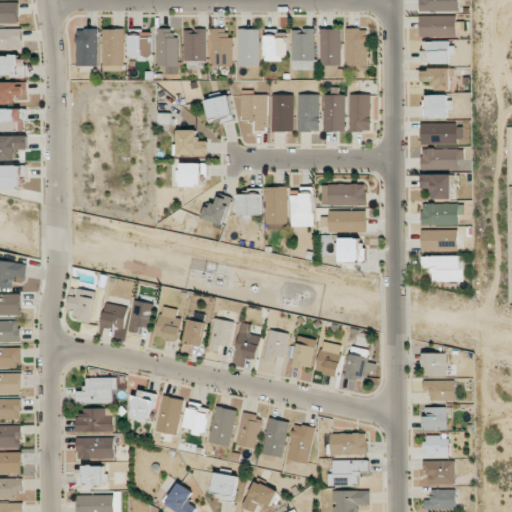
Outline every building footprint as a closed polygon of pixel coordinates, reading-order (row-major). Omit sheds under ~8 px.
[(420,0),(420,11),(459,11),(458,0),(420,0)] [(19,2),(0,2),(0,23),(20,23),(19,2)] [(420,16),(420,37),(457,36),(457,15),(420,16)] [(22,29),(0,28),(0,49),(22,50),(22,29)] [(178,29),(158,28),(157,66),(166,66),(166,73),(177,73),(178,29)] [(212,66),(232,66),(232,37),(226,37),(226,28),(212,28),(212,66)] [(341,65),(341,28),(321,28),(320,65),(341,65)] [(347,66),(368,66),(368,28),(346,29),(347,66)] [(98,29),(77,29),(77,66),(99,66),(98,29)] [(104,29),(103,65),(124,66),(125,29),(104,29)] [(206,29),(184,29),(185,68),(206,68),(206,29)] [(238,66),(260,66),(260,29),(239,29),(238,66)] [(293,29),(293,69),(316,69),(315,29),(293,29)] [(151,31),(131,30),(130,60),(151,60),(151,31)] [(265,60),(287,60),(286,33),(265,33),(265,60)] [(451,63),(451,55),(454,55),(453,41),(422,41),(422,63),(451,63)] [(0,75),(26,76),(27,56),(0,55),(0,75)] [(454,90),(453,68),(421,69),(422,81),(434,81),(434,90),(454,90)] [(0,104),(14,104),(14,100),(28,99),(27,81),(0,82),(0,104)] [(242,95),(242,119),(255,118),(255,129),(269,128),(268,94),(242,95)] [(272,95),(273,131),(294,131),(294,94),(272,95)] [(299,131),(320,131),(319,94),(298,94),(299,131)] [(346,95),(325,94),(324,131),(345,132),(346,95)] [(371,94),(350,94),(349,131),(371,132),(371,94)] [(422,118),(450,118),(450,94),(427,95),(427,102),(421,102),(422,118)] [(210,121),(233,115),(228,95),(206,100),(210,121)] [(0,130),(25,131),(26,109),(1,108),(0,118),(0,130)] [(421,144),(457,144),(458,123),(421,123),(421,144)] [(178,130),(178,155),(209,155),(208,141),(198,141),(198,130),(178,130)] [(28,136),(0,135),(0,159),(17,160),(17,150),(28,150),(28,136)] [(464,149),(422,148),(422,168),(459,169),(459,159),(464,159),(464,149)] [(207,175),(207,163),(181,163),(181,187),(202,186),(202,175),(207,175)] [(2,189),(26,189),(25,165),(1,166),(1,179),(2,189)] [(421,188),(433,188),(432,199),(451,199),(451,174),(421,174),(421,188)] [(367,183),(323,184),(323,205),(367,205),(367,183)] [(266,187),(267,224),(288,224),(287,186),(266,187)] [(292,226),(314,226),(313,189),(292,189),(292,226)] [(239,215),(263,214),(262,191),(238,192),(239,215)] [(231,198),(218,195),(215,206),(206,203),(201,220),(223,226),(231,198)] [(422,224),(459,225),(459,213),(464,214),(464,204),(422,203),(422,224)] [(367,211),(330,210),(330,231),(367,231),(367,211)] [(458,230),(422,230),(422,251),(458,250),(458,230)] [(340,263),(360,263),(360,238),(341,237),(340,263)] [(423,255),(423,268),(433,268),(433,281),(464,282),(465,256),(423,255)] [(0,286),(14,288),(15,276),(27,277),(28,263),(0,259),(0,286)] [(95,291),(77,289),(76,296),(69,296),(67,309),(74,310),(73,319),(93,321),(95,291)] [(21,293),(0,293),(0,315),(22,315),(21,293)] [(150,328),(151,302),(132,301),(131,332),(140,332),(140,327),(150,328)] [(129,307),(106,303),(102,326),(125,329),(129,307)] [(181,318),(176,318),(177,308),(161,306),(158,338),(178,340),(181,318)] [(202,344),(205,321),(186,319),(184,343),(202,344)] [(232,346),(234,321),(214,319),(211,350),(220,350),(220,345),(232,346)] [(20,320),(0,320),(0,341),(21,341),(20,320)] [(251,334),(252,323),(241,322),(236,355),(258,358),(261,335),(251,334)] [(266,361),(275,362),(275,357),(286,358),(289,332),(269,330),(266,361)] [(293,366),(312,369),(315,346),(297,343),(293,366)] [(20,347),(0,347),(0,367),(21,367),(20,347)] [(337,376),(343,353),(321,348),(316,371),(337,376)] [(375,375),(377,364),(369,362),(370,358),(351,353),(346,376),(366,381),(368,373),(375,375)] [(447,353),(423,353),(424,375),(447,375),(447,353)] [(21,373),(0,372),(0,393),(22,393),(21,373)] [(77,403),(115,403),(115,377),(86,378),(86,391),(77,391),(77,403)] [(424,391),(431,391),(431,401),(456,400),(455,380),(424,381),(424,391)] [(156,393),(136,389),(131,418),(151,421),(156,393)] [(185,400),(164,395),(156,431),(177,435),(185,400)] [(0,419),(21,419),(21,398),(0,398),(0,419)] [(184,430),(206,435),(211,407),(190,403),(184,430)] [(231,446),(238,410),(217,406),(210,442),(231,446)] [(106,407),(84,408),(84,415),(76,415),(77,432),(113,431),(113,415),(106,415),(106,407)] [(448,407),(425,407),(424,429),(448,430),(448,407)] [(255,449),(263,415),(244,411),(237,445),(255,449)] [(290,422),(271,417),(262,453),(282,458),(290,422)] [(0,447),(22,447),(21,424),(0,425),(0,447)] [(289,460),(310,463),(314,426),(293,424),(289,460)] [(331,455),(368,454),(368,432),(330,433),(331,455)] [(451,455),(450,436),(425,437),(425,455),(451,455)] [(114,437),(77,438),(77,457),(114,457),(114,437)] [(0,452),(0,473),(22,473),(22,452),(0,452)] [(329,485),(359,485),(359,470),(369,470),(368,460),(332,460),(333,473),(328,473),(329,485)] [(427,485),(456,484),(455,460),(427,461),(427,485)] [(78,466),(77,486),(107,486),(107,467),(78,466)] [(212,493),(221,494),(220,499),(235,501),(239,476),(215,472),(212,493)] [(23,478),(0,478),(0,498),(23,498),(23,478)] [(244,507),(254,511),(256,511),(261,503),(271,507),(278,490),(255,481),(244,507)] [(164,501),(178,511),(195,511),(198,509),(188,501),(194,493),(179,482),(164,501)] [(425,510),(457,508),(457,489),(431,490),(431,499),(425,499),(425,510)] [(359,511),(360,504),(370,505),(370,491),(333,490),(332,511),(359,511)] [(77,495),(77,511),(121,511),(121,494),(77,495)] [(0,511),(22,511),(23,503),(0,502),(0,511)]
